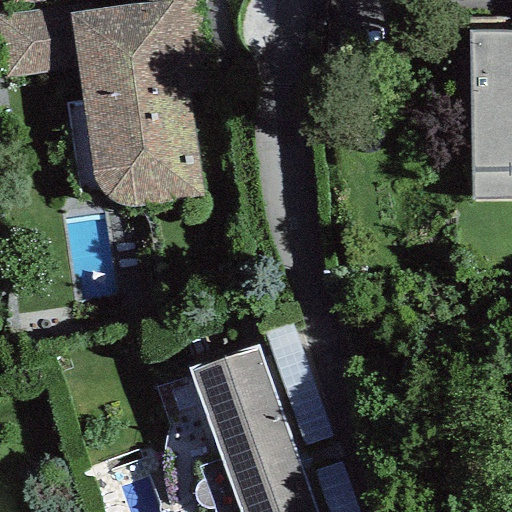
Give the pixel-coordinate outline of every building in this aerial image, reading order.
[(146,0),(147,3),(71,15),(77,69),(89,161),(93,175),(96,185),(104,193),(112,200),(119,204),(128,207),(138,206),(204,196),(186,56),(203,54),(193,0),(146,0)] [(0,47),(5,79),(77,69),(71,15),(69,7),(0,16),(0,47)] [(511,34),(472,35),(474,202),(511,200),(511,34)] [(316,511),(257,346),(188,368),(221,460),(239,511),(316,511)] [(239,511),(221,460),(198,468),(204,480),(200,482),(197,486),(194,492),(194,499),(197,504),(202,507),(206,508),(213,508),(214,511),(239,511)]
